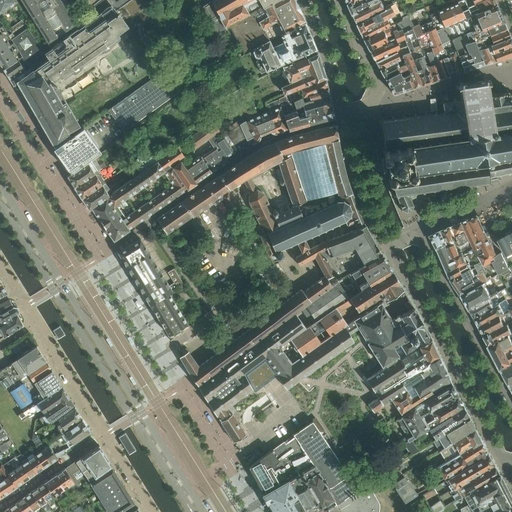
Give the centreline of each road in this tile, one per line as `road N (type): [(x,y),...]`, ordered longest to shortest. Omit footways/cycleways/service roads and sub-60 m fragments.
road 1 (tertiary): [(204,511),(0,184)]
road 2 (tertiary): [(0,201),(191,511)]
road 3 (residential): [(300,0),(328,60),(341,118),(372,107)]
road 4 (residential): [(36,322),(104,435)]
road 5 (residential): [(0,510),(104,435)]
